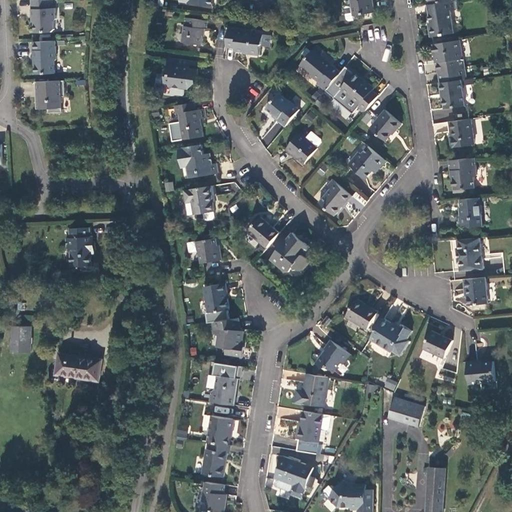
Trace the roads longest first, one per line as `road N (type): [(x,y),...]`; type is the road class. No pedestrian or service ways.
road 1 (residential): [(139,511),(162,349),(137,222),(117,186),(60,186),(42,178)]
road 2 (residential): [(231,78),(226,116),(267,177),(313,221),(356,242)]
road 3 (residential): [(279,334),(251,474),(256,511)]
road 4 (residential): [(417,97),(419,171),(356,242)]
